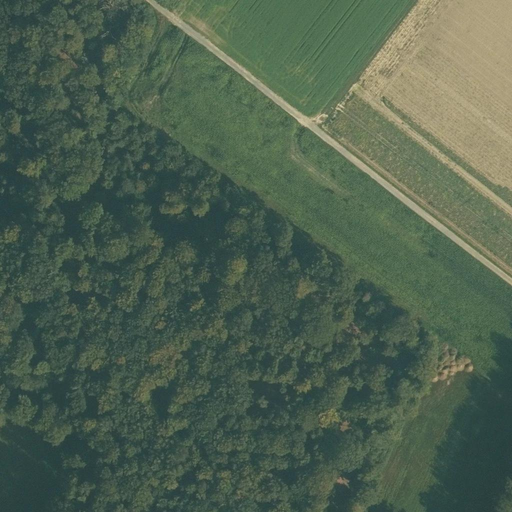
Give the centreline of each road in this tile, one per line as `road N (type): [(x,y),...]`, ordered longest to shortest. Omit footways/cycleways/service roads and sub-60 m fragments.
road 1 (track): [(511,282),(167,14)]
road 2 (track): [(0,370),(118,100),(167,14)]
road 3 (track): [(312,127),(411,0)]
